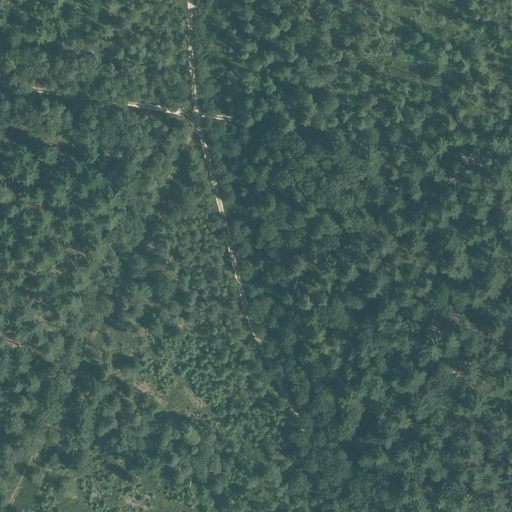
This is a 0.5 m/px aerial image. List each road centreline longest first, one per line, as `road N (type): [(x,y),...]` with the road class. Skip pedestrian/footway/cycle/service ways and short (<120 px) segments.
road 1 (track): [(12,511),(197,115)]
road 2 (track): [(197,115),(246,318),(280,398),(345,511)]
road 3 (track): [(511,164),(197,115)]
road 4 (track): [(190,0),(197,115),(0,82)]
